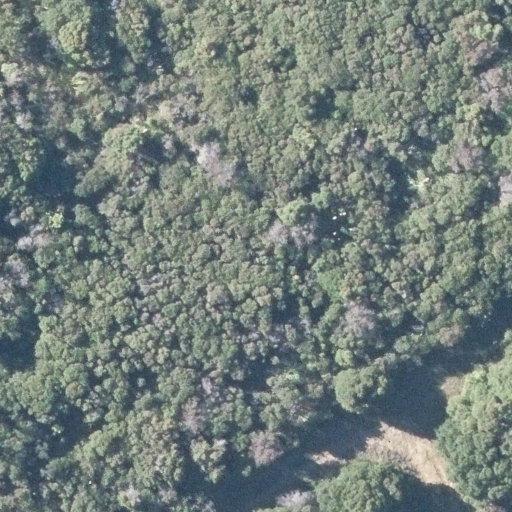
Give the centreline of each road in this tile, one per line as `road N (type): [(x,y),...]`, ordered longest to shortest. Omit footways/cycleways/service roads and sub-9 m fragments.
road 1 (track): [(226,511),(312,437),(404,436),(453,492),(456,511)]
road 2 (track): [(404,436),(511,302)]
